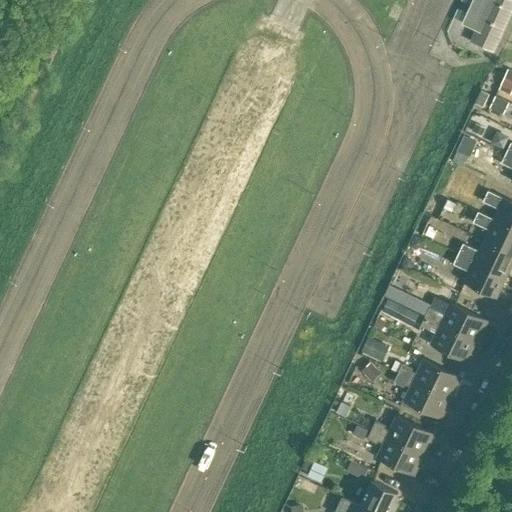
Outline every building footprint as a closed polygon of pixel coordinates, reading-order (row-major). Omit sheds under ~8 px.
[(494,52),(511,12),(511,0),(473,0),(462,24),(476,31),(471,41),(494,52)] [(511,89),(511,70),(508,68),(500,84),(511,89)] [(483,107),(489,94),(482,90),(476,104),(483,107)] [(503,114),(509,102),(495,96),(489,107),(503,114)] [(481,136),(485,127),(475,123),(471,131),(481,136)] [(469,134),(466,142),(481,149),(485,142),(469,134)] [(481,149),(466,142),(457,160),(475,169),(484,151),(481,149)] [(511,154),(506,152),(501,163),(511,167),(511,154)] [(493,175),(499,165),(485,156),(479,167),(493,175)] [(511,226),(511,201),(488,190),(483,201),(499,209),(494,219),(511,226)] [(452,212),(456,203),(447,199),(443,208),(452,212)] [(511,226),(494,219),(478,211),(473,222),(489,230),(484,240),(511,253),(511,226)] [(433,238),(437,229),(429,225),(425,234),(433,238)] [(414,234),(409,246),(416,250),(423,247),(426,240),(414,234)] [(506,276),(511,263),(511,253),(484,240),(479,250),(463,243),(458,253),(506,276)] [(496,297),(506,276),(458,253),(453,264),(470,271),(464,282),(496,297)] [(415,309),(422,295),(410,289),(403,303),(415,309)] [(381,310),(394,317),(400,306),(387,299),(381,310)] [(476,340),(486,319),(451,302),(444,316),(438,314),(440,311),(430,306),(425,316),(476,340)] [(466,361),(476,340),(425,316),(421,325),(431,330),(432,327),(437,330),(431,344),(466,361)] [(382,360),(389,346),(368,336),(361,350),(382,360)] [(459,375),(424,359),(417,373),(412,371),(413,368),(403,363),(398,372),(449,396),(459,375)] [(372,381),(381,373),(371,361),(361,370),(372,381)] [(439,418),(449,396),(398,372),(394,382),(404,386),(405,384),(411,386),(404,401),(439,418)] [(422,453),(432,432),(397,415),(390,430),(385,427),(386,424),(376,420),(371,429),(422,453)] [(412,474),(422,453),(371,429),(367,438),(377,443),(378,440),(384,443),(377,457),(412,474)] [(321,482),(328,468),(313,461),(307,475),(321,482)] [(394,501),(398,492),(372,480),(360,505),(374,511),(393,511),(398,503),(394,501)] [(374,511),(360,505),(342,497),(335,511),(374,511)]
